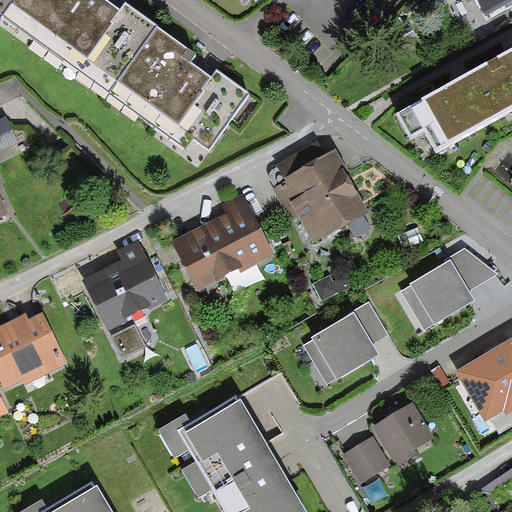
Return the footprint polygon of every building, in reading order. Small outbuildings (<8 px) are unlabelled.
[(9,0),(0,15),(0,23),(104,97),(150,29),(119,7),(113,15),(90,0),(9,0)] [(0,0),(0,15),(9,0),(0,0)] [(467,0),(479,19),(510,0),(467,0)] [(184,53),(150,29),(104,97),(178,149),(186,139),(205,153),(246,95),(212,72),(205,82),(177,62),(184,53)] [(511,50),(398,114),(412,137),(423,130),(437,153),(511,106),(511,50)] [(6,116),(0,118),(0,150),(18,142),(6,116)] [(287,180),(273,189),(291,220),(299,216),(315,243),(367,213),(343,171),(346,169),(336,152),(324,158),(316,144),(279,165),(287,180)] [(0,218),(9,215),(0,194),(0,218)] [(246,206),(174,246),(199,290),(271,251),(246,206)] [(445,260),(446,262),(451,259),(470,290),(497,274),(465,247),(445,260)] [(138,257),(83,285),(105,327),(159,299),(138,257)] [(412,286),(401,292),(423,330),(475,299),(470,290),(451,259),(446,262),(410,283),(412,286)] [(330,274),(313,283),(322,301),(350,286),(345,275),(334,281),(330,274)] [(355,312),(373,343),(388,334),(370,303),(355,312)] [(27,312),(0,325),(0,380),(5,390),(24,381),(26,385),(69,363),(42,313),(31,319),(27,312)] [(373,343),(355,312),(313,337),(314,339),(305,345),(328,383),(336,378),(337,379),(380,354),(373,343)] [(511,338),(457,372),(486,421),(504,410),(506,414),(511,410),(511,338)] [(0,417),(9,413),(0,396),(0,417)] [(308,511),(237,396),(198,420),(191,409),(157,430),(199,498),(214,489),(228,511),(308,511)] [(411,411),(343,454),(364,486),(431,444),(411,411)] [(108,511),(90,483),(51,507),(44,497),(19,511),(108,511)]
